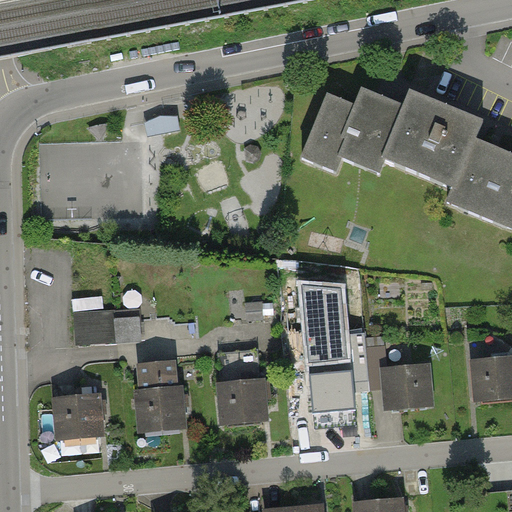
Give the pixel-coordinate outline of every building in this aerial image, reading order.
[(511,230),(511,157),(502,153),(473,142),(481,124),(445,110),(411,96),(405,110),(382,100),(362,92),(355,108),(328,97),(303,159),(338,173),(343,160),(378,175),(384,162),(453,190),(448,204),(511,230)] [(176,119),(147,125),(150,137),(179,131),(176,119)] [(303,285),(311,376),(353,372),(354,382),(369,381),(365,335),(346,336),(342,289),(303,285)] [(78,327),(79,342),(117,340),(118,344),(141,342),(139,323),(78,327)] [(261,354),(220,358),(228,434),(269,430),(261,354)] [(511,358),(465,364),(469,407),(511,402),(511,358)] [(180,365),(141,370),(148,441),(188,436),(180,365)] [(423,367),(374,372),(379,415),(428,409),(423,367)] [(353,372),(311,376),(314,413),(356,409),(354,382),(353,372)] [(109,401),(57,406),(62,453),(113,448),(109,401)] [(402,511),(401,499),(354,504),(354,511),(402,511)]
